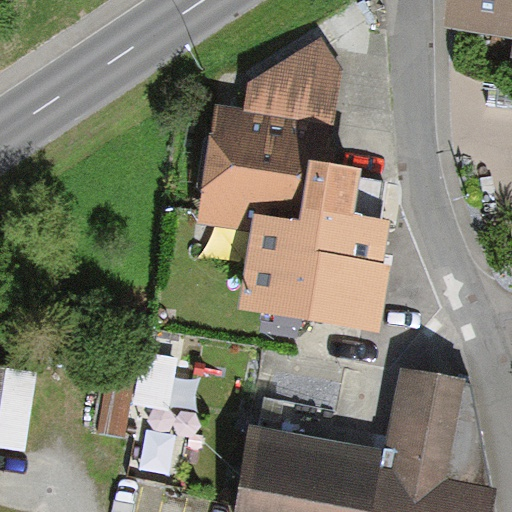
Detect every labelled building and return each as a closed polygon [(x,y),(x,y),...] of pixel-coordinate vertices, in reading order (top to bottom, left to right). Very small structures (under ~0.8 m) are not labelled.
[(511,0),(447,0),(445,23),(511,31),(511,0)] [(190,216),(287,228),(299,132),(201,121),(190,216)] [(370,341),(379,236),(287,228),(278,333),(370,341)] [(93,430),(116,433),(123,377),(100,374),(93,430)] [(217,511),(481,511),(487,477),(471,396),(391,383),(377,458),(231,434),(217,511)]
